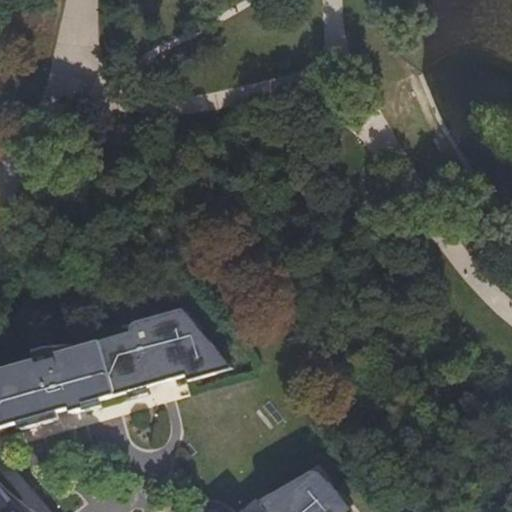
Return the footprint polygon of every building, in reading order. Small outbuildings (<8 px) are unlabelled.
[(326,478),(321,483),(313,474),(268,497),(266,499),(264,501),(263,503),(263,505),(263,507),(263,509),(264,511),(265,511),(22,511),(0,485),(0,435),(71,414),(73,418),(89,413),(88,409),(189,378),(190,383),(219,375),(214,358),(224,356),(210,339),(203,341),(191,327),(196,323),(185,311),(137,326),(135,327),(134,328),(133,329),(132,330),(132,332),(132,333),(132,335),(56,358),(55,355),(54,354),(52,352),(51,352),(49,352),(47,352),(21,360),(24,368),(0,374),(0,511),(344,511),(340,506),(346,501),(326,478)] [(203,341),(210,339),(196,323),(191,327),(203,341)] [(237,370),(224,356),(214,358),(219,375),(237,370)] [(321,483),(326,478),(323,474),(322,473),(321,473),(320,472),(319,472),(318,472),(316,472),(315,473),(314,473),(313,474),(321,483)] [(354,511),(346,501),(340,506),(344,511),(354,511)]
